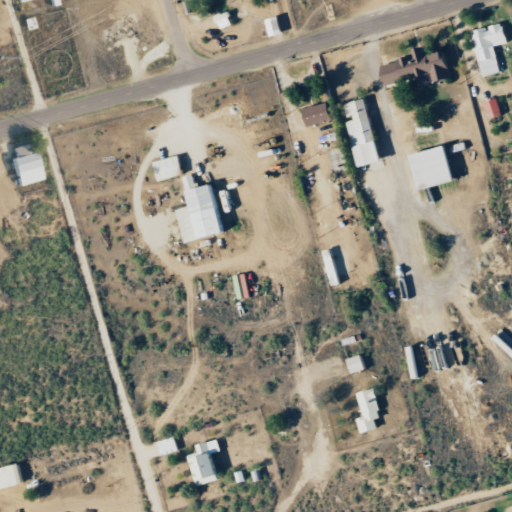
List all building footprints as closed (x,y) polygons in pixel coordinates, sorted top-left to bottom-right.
[(217,16),(221,29),(233,26),(230,13),(217,16)] [(285,34),(280,17),(268,21),(273,37),(285,34)] [(502,73),(496,46),(509,43),(505,23),(491,26),(491,28),(473,31),(482,77),(502,73)] [(389,86),(432,75),(434,83),(453,79),(445,47),(417,54),(418,56),(383,65),(389,86)] [(360,168),(382,163),(369,99),(345,104),(349,120),(360,168)] [(492,120),(503,116),(498,99),(486,102),(492,120)] [(304,109),(309,127),(334,120),(330,103),(304,109)] [(42,180),(34,143),(14,148),(16,158),(13,159),(19,185),(42,180)] [(329,150),(336,174),(350,170),(343,146),(329,150)] [(457,183),(449,147),(413,156),(422,191),(457,183)] [(161,182),(186,176),(181,156),(156,162),(161,182)] [(227,234),(216,185),(198,189),(195,175),(186,177),(193,207),(180,210),(188,243),(227,234)] [(511,339),(503,330),(495,339),(511,355),(511,339)] [(354,374),(367,369),(363,355),(349,359),(354,374)] [(365,417),(358,419),(363,433),(379,429),(377,420),(384,418),(376,388),(359,393),(365,417)] [(160,441),(162,455),(180,452),(178,438),(160,441)] [(198,445),(200,452),(189,455),(198,486),(222,479),(215,453),(222,451),(219,439),(198,445)] [(0,489),(25,485),(21,464),(0,468),(0,489)]
